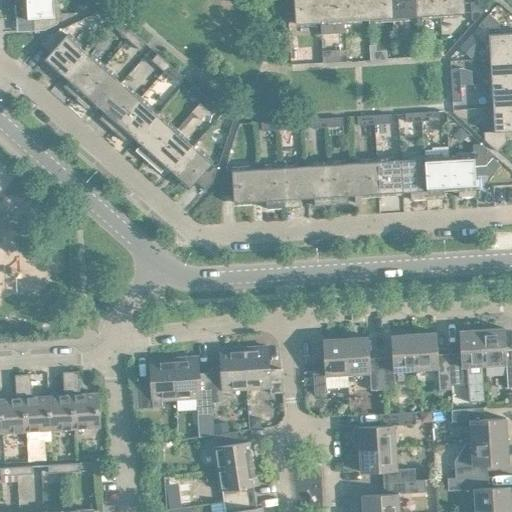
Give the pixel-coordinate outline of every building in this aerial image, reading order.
[(56,0),(16,0),(17,16),(34,15),(34,28),(45,27),(58,21),(56,0)] [(321,19),(320,0),(294,0),(296,21),(321,19)] [(344,0),(320,0),(321,19),(345,18),(344,0)] [(368,0),(344,0),(345,18),(369,16),(368,0)] [(368,0),(369,16),(393,15),(392,0),(368,0)] [(392,0),(393,15),(417,13),(416,0),(392,0)] [(440,0),(416,0),(417,13),(441,12),(440,0)] [(465,0),(440,0),(441,12),(466,10),(465,0)] [(471,0),(472,16),(476,19),(486,8),(477,0),(471,0)] [(500,25),(499,20),(489,11),(479,22),(483,26),(500,25)] [(116,26),(129,37),(134,30),(122,19),(116,26)] [(46,56),(64,73),(86,49),(61,27),(48,33),(41,41),(51,50),(46,56)] [(511,29),(489,31),(491,56),(511,54),(511,29)] [(134,30),(129,37),(141,48),(147,41),(134,30)] [(64,84),(77,95),(104,64),(86,49),(64,73),(70,77),(64,84)] [(152,57),(165,68),(170,62),(158,51),(152,57)] [(511,54),(491,56),(492,80),(511,78),(511,54)] [(170,62),(165,68),(177,79),(183,73),(170,62)] [(95,100),(100,105),(122,80),(104,64),(77,95),(89,106),(95,100)] [(451,66),(452,83),(461,82),(460,65),(451,66)] [(511,78),(492,80),(494,104),(511,102),(511,78)] [(100,116),(113,127),(140,96),(122,80),(100,105),(106,109),(100,116)] [(188,89),(200,100),(206,93),(194,82),(188,89)] [(461,82),(452,83),(453,99),(462,99),(461,82)] [(206,93),(200,100),(213,111),(219,104),(206,93)] [(131,132),(136,136),(158,112),(140,96),(113,127),(125,138),(131,132)] [(511,102),(494,104),(495,129),(485,129),(485,138),(498,149),(507,139),(506,128),(511,127),(511,102)] [(439,108),(423,109),(423,118),(440,117),(439,108)] [(192,109),(185,118),(188,121),(196,112),(192,109)] [(423,118),(423,109),(406,110),(407,119),(423,118)] [(391,111),(375,112),(375,121),(392,120),(391,111)] [(136,147),(149,159),(176,128),(158,112),(136,136),(142,141),(136,147)] [(375,121),(375,112),(358,113),(359,122),(375,121)] [(343,114),(327,115),(327,124),(344,123),(343,114)] [(327,124),(327,115),(310,116),(311,125),(327,124)] [(295,117),(279,118),(279,127),(296,126),(295,117)] [(279,127),(279,118),(262,119),(263,128),(279,127)] [(181,122),(176,128),(179,131),(185,125),(181,122)] [(167,163),(172,168),(194,144),(179,131),(176,128),(149,159),(161,170),(167,163)] [(473,152),(449,153),(451,186),(459,186),(460,194),(477,193),(475,163),(486,163),(495,153),(481,141),(473,141),(473,152)] [(194,144),(172,168),(191,185),(197,178),(206,187),(213,179),(218,166),(194,144)] [(449,153),(425,155),(428,196),(445,195),(445,186),(451,186),(449,153)] [(425,155),(401,156),(403,189),(411,189),(412,197),(428,196),(425,155)] [(401,156),(377,158),(379,191),(403,189),(401,156)] [(377,158),(353,160),(355,192),(379,191),(377,158)] [(353,160),(329,161),(332,202),(349,201),(348,193),(355,192),(353,160)] [(329,161),(305,163),(307,195),(315,195),(315,203),(332,202),(329,161)] [(305,163),(281,164),(284,205),(301,204),(300,196),(307,195),(305,163)] [(257,166),(259,198),(267,198),(267,206),(284,205),(281,164),(257,166)] [(235,200),(259,198),(257,166),(225,168),(220,181),(221,192),(234,191),(235,200)] [(505,325),(482,327),(485,363),(507,361),(508,385),(511,384),(511,354),(507,355),(505,325)] [(462,358),(450,359),(452,383),(464,382),(463,364),(485,363),(482,327),(460,328),(462,358)] [(436,330),(414,331),(416,367),(438,365),(440,387),(452,387),(452,383),(450,359),(438,359),(436,330)] [(394,362),(382,363),(383,387),(396,386),(394,368),(416,367),(414,331),(392,332),(394,362)] [(368,334),(346,335),(348,371),(370,370),(371,388),(383,387),(382,363),(370,364),(368,334)] [(348,371),(346,335),(324,337),(326,366),(314,367),(315,391),(327,390),(326,373),(348,371)] [(268,344),(244,345),(247,385),(271,384),(271,391),(283,390),(281,366),(270,366),(268,344)] [(210,370),(211,376),(213,399),(224,399),(223,387),(247,385),(244,345),(220,347),(222,369),(210,370)] [(174,356),(177,396),(197,394),(198,412),(213,410),(213,399),(211,376),(200,377),(198,354),(174,356)] [(153,397),(177,396),(174,356),(150,357),(152,380),(140,380),(141,405),(154,404),(153,397)] [(71,369),(72,385),(80,385),(79,368),(71,369)] [(65,386),(72,385),(71,369),(64,369),(65,386)] [(31,371),(24,372),(25,388),(32,387),(31,371)] [(25,388),(24,372),(16,372),(17,388),(25,388)] [(100,423),(98,391),(73,392),(75,425),(100,423)] [(73,392),(49,394),(51,426),(75,425),(73,392)] [(51,426),(49,394),(25,395),(27,427),(51,426)] [(25,395),(1,397),(3,429),(27,427),(25,395)] [(472,440),(508,438),(506,415),(476,417),(476,405),(451,407),(452,419),(470,418),(472,440)] [(359,424),(360,447),(396,445),(395,423),(417,421),(416,409),(388,411),(389,423),(359,424)] [(432,409),(421,409),(421,415),(427,420),(432,419),(432,409)] [(256,414),(251,414),(251,425),(262,425),(262,419),(256,414)] [(228,419),(215,421),(216,430),(229,429),(228,419)] [(214,444),(217,466),(256,460),(252,438),(226,442),(225,431),(214,432),(216,444),(214,444)] [(455,463),(456,475),(480,474),(479,462),(509,460),(508,438),(472,440),(473,462),(455,463)] [(391,467),(392,479),(416,478),(416,477),(415,466),(397,467),(396,445),(360,447),(361,469),(391,467)] [(81,460),(65,461),(65,469),(82,468),(81,460)] [(222,488),(224,499),(249,495),(248,484),(259,482),(256,460),(217,466),(221,488),(222,488)] [(65,469),(65,461),(49,462),(49,470),(65,469)] [(33,463),(17,464),(17,472),(33,471),(33,463)] [(17,472),(17,464),(1,465),(1,473),(17,472)] [(475,486),(476,508),(511,506),(510,484),(480,486),(480,474),(456,475),(448,475),(449,488),(475,486)] [(363,493),(363,511),(399,511),(399,491),(427,489),(426,477),(416,477),(416,478),(392,479),(393,491),(363,493)] [(445,477),(436,477),(436,490),(446,490),(445,477)] [(224,510),(224,511),(263,511),(262,505),(251,506),(249,495),(224,499),(226,510),(224,510)]
